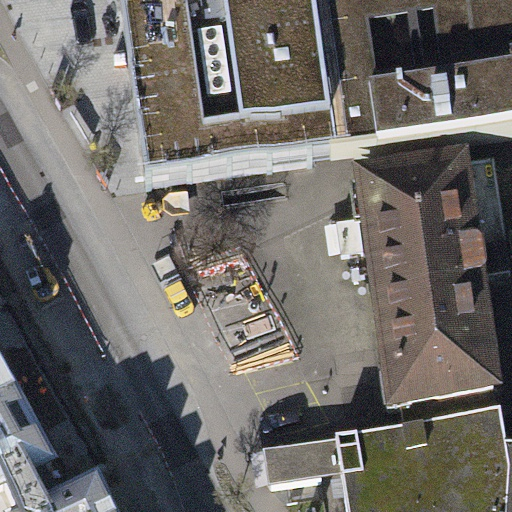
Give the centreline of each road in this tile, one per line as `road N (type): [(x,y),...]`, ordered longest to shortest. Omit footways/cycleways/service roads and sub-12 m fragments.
road 1 (residential): [(196,511),(0,164)]
road 2 (unknown): [(345,0),(370,45),(511,58)]
